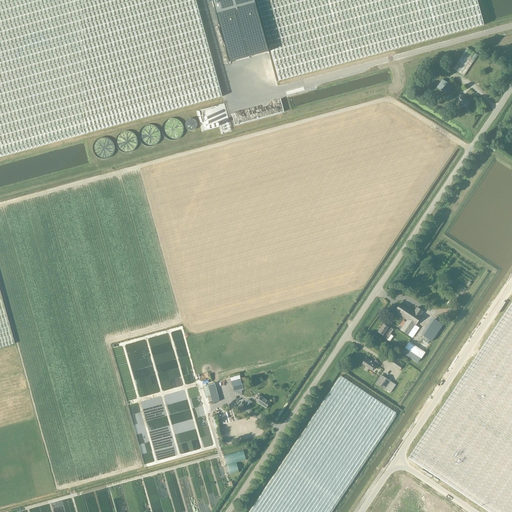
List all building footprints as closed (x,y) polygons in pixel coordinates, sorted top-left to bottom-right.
[(0,0),(0,157),(222,96),(196,0),(0,0)] [(253,0),(212,0),(219,25),(258,14),(253,0)] [(256,0),(279,81),(484,25),(476,0),(256,0)] [(258,14),(219,25),(229,63),(268,53),(258,14)] [(467,48),(453,69),(463,76),(477,55),(467,48)] [(446,94),(452,86),(442,80),(437,87),(446,94)] [(466,108),(470,102),(461,95),(461,96),(458,94),(456,97),(459,99),(457,101),(466,108)] [(249,126),(246,114),(217,122),(220,134),(249,126)] [(0,347),(15,343),(0,290),(0,347)] [(511,511),(511,302),(408,459),(487,511),(511,511)] [(400,304),(395,312),(407,320),(400,330),(412,338),(419,328),(415,326),(421,317),(420,316),(423,312),(416,308),(414,312),(408,308),(407,309),(400,304)] [(388,321),(393,314),(391,312),(385,319),(388,321)] [(433,319),(422,335),(430,341),(441,324),(433,319)] [(388,328),(385,326),(387,322),(385,321),(377,332),(382,335),(382,336),(386,339),(393,330),(388,327),(388,328)] [(421,356),(425,350),(408,340),(404,345),(421,356)] [(404,348),(402,353),(417,363),(420,358),(404,348)] [(376,366),(378,363),(375,359),(372,363),(365,358),(362,364),(372,370),(375,365),(376,366)] [(400,370),(403,366),(392,358),(389,363),(400,370)] [(229,374),(230,380),(240,377),(238,372),(229,374)] [(381,375),(375,383),(390,393),(395,385),(381,375)] [(234,393),(243,390),(240,378),(231,381),(234,393)] [(211,400),(218,398),(219,398),(215,383),(204,386),(205,392),(209,391),(211,400)] [(266,409),(270,403),(261,397),(260,397),(258,395),(256,398),(258,400),(257,402),(266,409)] [(243,451),(224,454),(225,463),(245,460),(243,451)] [(226,465),(227,471),(237,469),(236,463),(226,465)] [(460,511),(400,472),(372,511),(460,511)]
